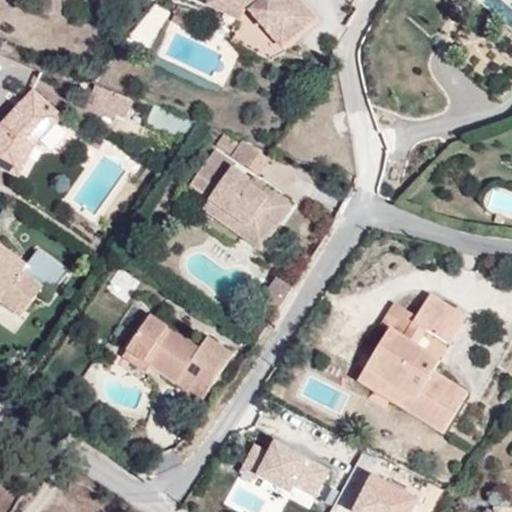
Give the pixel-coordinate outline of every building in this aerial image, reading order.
[(294,20),(280,0),(181,0),(209,13),(228,15),(252,49),(294,20)] [(108,125),(116,101),(74,85),(65,109),(108,125)] [(0,161),(8,145),(36,114),(7,87),(0,95),(0,161)] [(164,146),(179,124),(130,106),(122,130),(164,146)] [(244,158),(215,138),(207,151),(235,172),(244,158)] [(224,181),(188,156),(168,184),(189,198),(184,204),(200,216),(207,206),(226,220),(231,213),(253,229),(273,201),(232,171),(224,181)] [(511,192),(486,186),(481,208),(511,214),(511,192)] [(253,229),(231,213),(226,220),(207,206),(200,216),(242,245),(253,229)] [(28,265),(0,244),(0,289),(29,311),(48,285),(25,270),(28,265)] [(28,265),(25,270),(48,285),(42,293),(51,299),(72,269),(40,247),(28,265)] [(272,306),(286,285),(270,274),(256,296),(272,306)] [(29,311),(0,289),(0,306),(21,322),(29,311)] [(466,391),(437,373),(444,362),(420,348),(427,336),(450,351),(468,322),(426,296),(415,313),(399,339),(389,333),(369,364),(393,379),(383,395),(441,430),(466,391)] [(399,339),(415,313),(398,303),(382,329),(389,333),(399,339)] [(199,347),(148,313),(124,349),(152,367),(177,383),(189,365),(216,383),(235,354),(207,335),(199,347)] [(152,367),(124,349),(118,358),(145,376),(152,367)] [(383,395),(393,379),(369,364),(359,380),(383,395)] [(412,511),(419,499),(371,475),(353,511),(354,511),(412,511)]
